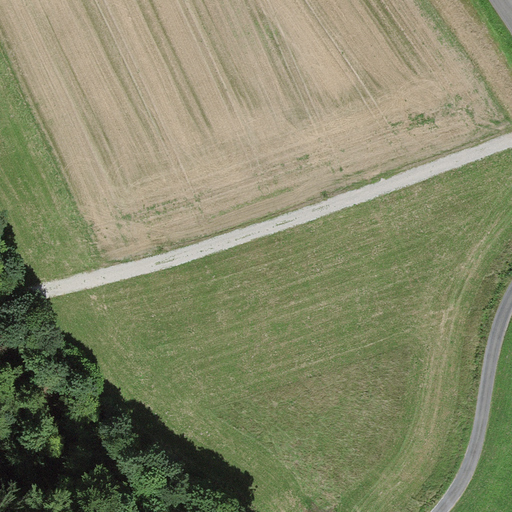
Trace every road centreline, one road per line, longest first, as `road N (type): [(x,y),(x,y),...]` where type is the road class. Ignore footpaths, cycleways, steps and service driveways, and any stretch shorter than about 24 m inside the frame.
road 1 (track): [(511,140),(137,271),(0,298)]
road 2 (track): [(511,288),(458,494),(438,511)]
